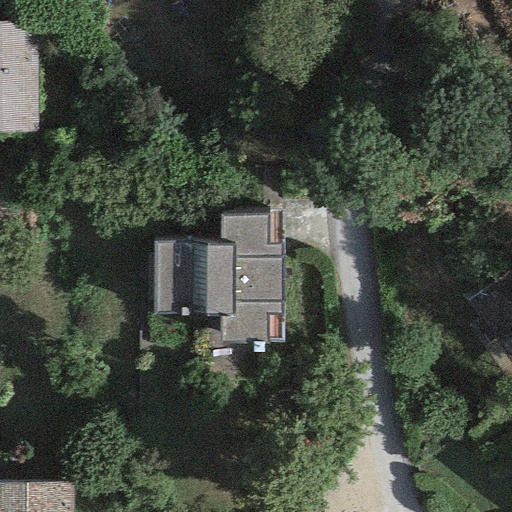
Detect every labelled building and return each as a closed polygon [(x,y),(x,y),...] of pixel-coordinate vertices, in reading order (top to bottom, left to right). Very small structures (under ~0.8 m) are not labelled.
[(36,21),(0,21),(0,133),(37,133),(36,21)] [(268,217),(218,215),(218,244),(153,244),(152,315),(188,312),(188,317),(220,316),(220,343),(281,343),(280,211),(268,210),(268,217)] [(511,377),(511,266),(461,300),(475,321),(470,324),(507,381),(511,377)] [(71,511),(72,483),(0,482),(0,511),(71,511)] [(320,511),(298,486),(267,511),(320,511)]
